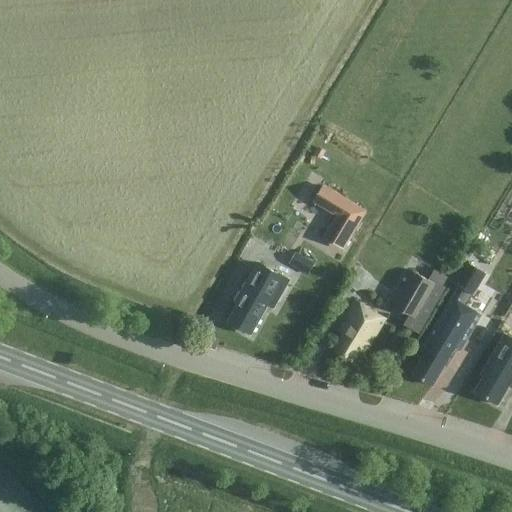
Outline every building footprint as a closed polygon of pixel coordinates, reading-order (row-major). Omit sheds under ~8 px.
[(338,214),(326,235),(343,246),(364,211),(347,200),(338,214)] [(291,264),(308,274),(313,265),(296,255),(291,264)] [(267,303),(273,307),(288,280),(257,263),(235,301),(239,303),(229,321),(251,333),(267,303)] [(422,358),(413,373),(432,385),(444,365),(447,367),(457,349),(459,351),(481,314),(466,305),(485,273),(468,263),(456,284),(459,286),(442,315),(418,355),(422,358)] [(412,271),(392,305),(409,315),(404,324),(419,333),(451,279),(434,269),(428,280),(412,271)] [(367,343),(370,345),(386,318),(355,299),(336,330),(342,334),(332,349),(355,363),(367,343)] [(509,385),(511,387),(511,338),(505,334),(481,374),(484,376),(475,391),(498,404),(509,385)]
